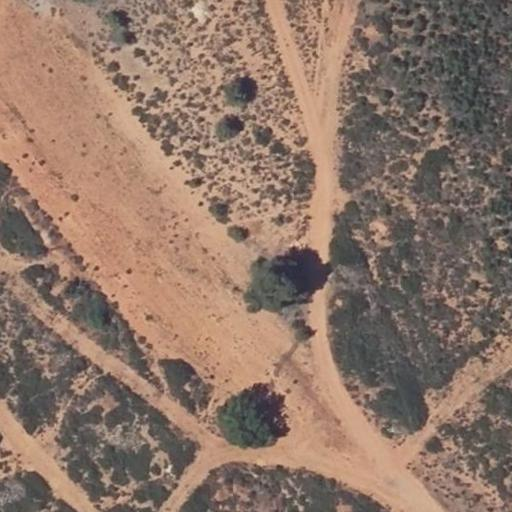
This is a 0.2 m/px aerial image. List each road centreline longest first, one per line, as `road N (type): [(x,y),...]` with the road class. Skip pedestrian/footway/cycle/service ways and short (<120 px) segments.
road 1 (track): [(347,0),(327,354),(342,389),(450,511)]
road 2 (track): [(57,0),(276,327),(327,354)]
road 3 (track): [(271,0),(334,193)]
